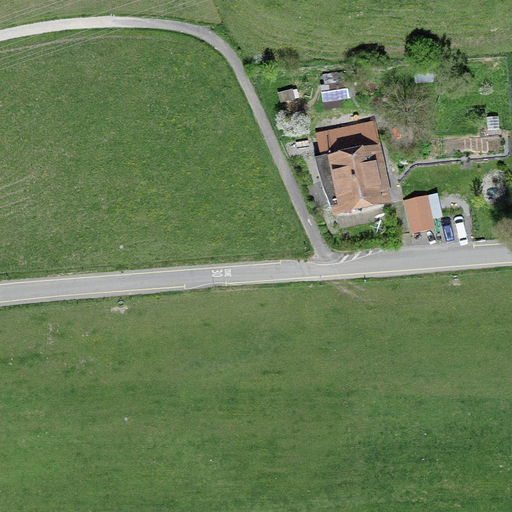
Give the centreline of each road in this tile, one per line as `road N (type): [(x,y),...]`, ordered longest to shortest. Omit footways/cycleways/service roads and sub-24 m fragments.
road 1 (tertiary): [(511,254),(0,292)]
road 2 (track): [(0,34),(139,21),(208,35),(246,83),(331,269)]
